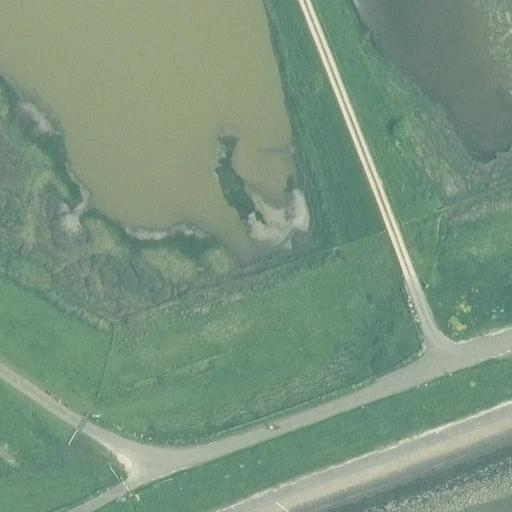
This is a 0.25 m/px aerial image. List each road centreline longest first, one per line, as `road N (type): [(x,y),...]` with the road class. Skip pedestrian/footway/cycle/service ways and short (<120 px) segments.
road 1 (track): [(299,0),(443,365)]
road 2 (unclassified): [(146,466),(189,460),(511,340)]
road 3 (unclassified): [(146,466),(0,367)]
